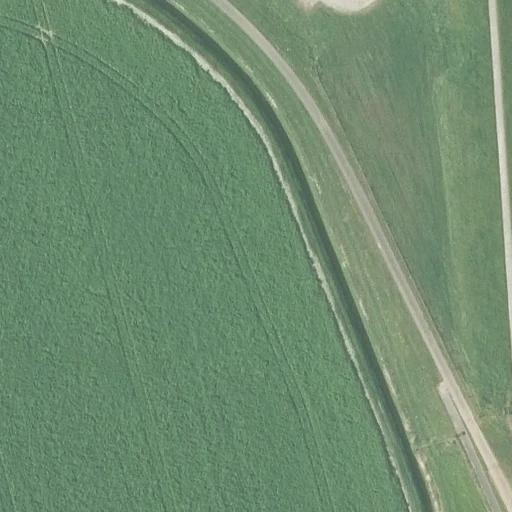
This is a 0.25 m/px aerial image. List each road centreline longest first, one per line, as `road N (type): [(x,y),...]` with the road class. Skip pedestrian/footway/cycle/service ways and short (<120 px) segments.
road 1 (unclassified): [(448,383),(313,115),(278,65),(214,0)]
road 2 (unclassified): [(448,383),(511,511)]
